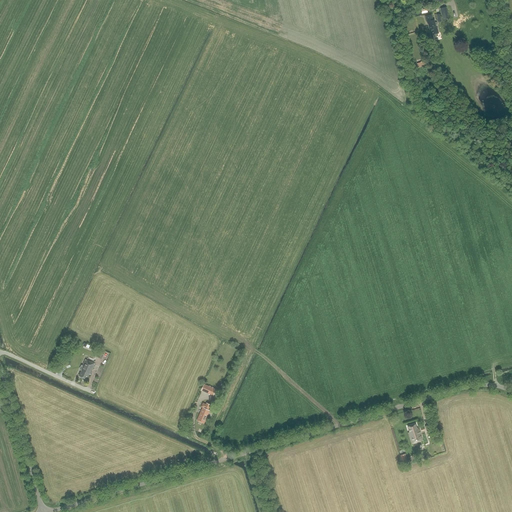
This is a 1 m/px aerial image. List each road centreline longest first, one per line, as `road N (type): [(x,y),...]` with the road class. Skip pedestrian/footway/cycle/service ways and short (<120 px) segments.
road 1 (unclassified): [(511,391),(488,384),(452,391),(50,511)]
road 2 (unclassified): [(43,511),(0,366)]
